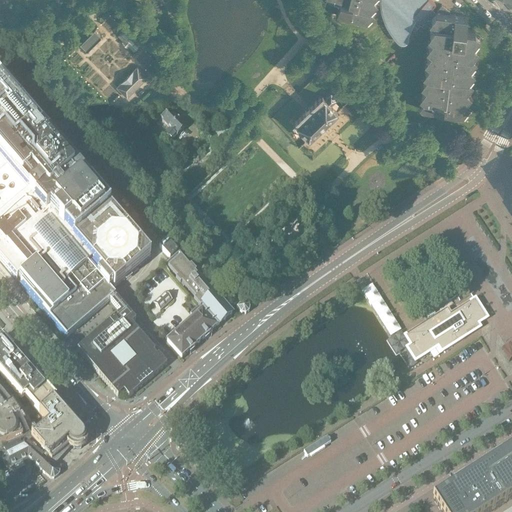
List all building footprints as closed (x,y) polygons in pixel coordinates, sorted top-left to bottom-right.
[(327,0),(323,4),(326,8),(336,10),(335,14),(344,16),(346,18),(347,17),(365,22),(366,21),(365,21),(370,16),(367,13),(370,11),(370,12),(371,11),(369,8),(373,4),(371,1),(371,0),(380,0),(381,3),(383,13),(387,20),(392,26),(399,32),(406,30),(409,25),(414,30),(420,23),(432,33),(430,35),(429,34),(428,35),(431,37),(427,43),(430,45),(428,47),(427,48),(430,50),(425,55),(428,58),(427,60),(426,59),(425,60),(428,62),(424,68),(427,70),(425,72),(424,72),(424,73),(426,75),(422,80),(425,83),(423,85),(423,84),(422,85),(425,87),(421,93),(424,95),(422,97),(421,97),(420,98),(423,100),(418,106),(422,109),(432,111),(432,107),(441,109),(440,115),(462,119),(463,118),(462,118),(466,112),(463,110),(465,107),(466,108),(467,107),(464,105),(468,100),(465,97),(467,95),(468,96),(468,95),(466,93),(470,87),(467,85),(469,83),(470,82),(467,80),(471,75),(469,72),(470,70),(471,71),(472,70),(469,68),(473,62),(470,60),(472,58),(473,58),(473,57),(471,55),(475,50),(472,48),(474,45),(474,46),(475,45),(472,43),(476,37),(474,35),(475,33),(476,33),(477,32),(474,30),(464,29),(466,16),(456,15),(455,14),(454,15),(448,14),(449,10),(441,4),(435,12),(431,8),(435,3),(430,0),(425,0),(425,1),(424,0),(415,0),(414,1),(408,0),(327,0)] [(125,29),(118,36),(133,51),(140,44),(125,29)] [(87,51),(101,37),(94,30),(80,44),(87,51)] [(116,88),(127,98),(147,77),(137,67),(116,88)] [(156,357),(153,353),(154,352),(131,325),(135,321),(114,297),(115,296),(109,289),(112,286),(114,288),(150,257),(98,196),(104,190),(92,176),(88,179),(61,148),(55,153),(48,144),(51,142),(0,82),(0,261),(16,280),(18,279),(22,283),(20,284),(66,338),(109,301),(120,313),(77,350),(98,375),(117,397),(123,392),(128,398),(166,366),(158,356),(156,357)] [(294,123),(308,138),(337,111),(330,104),(337,99),(331,92),(324,98),(322,96),(323,96),(322,95),(320,96),(313,103),(301,114),(301,115),(294,122),(293,121),(292,123),(293,124),(294,123)] [(185,128),(177,119),(171,113),(169,114),(166,111),(160,116),(163,120),(162,121),(170,130),(164,135),(170,142),(176,136),(177,136),(185,128)] [(126,123),(120,128),(128,137),(134,132),(126,123)] [(177,252),(166,241),(159,248),(169,259),(177,252)] [(163,267),(198,307),(216,327),(217,326),(232,314),(179,253),(169,261),(163,267)] [(165,293),(153,304),(159,311),(171,300),(165,293)] [(485,319),(474,300),(445,318),(442,313),(413,332),(418,341),(412,345),(421,357),(442,344),(445,349),(475,330),(473,326),(485,319)] [(236,307),(241,314),(245,315),(248,313),(249,308),(245,302),(236,307)] [(216,327),(198,307),(190,315),(193,318),(183,327),(179,323),(172,329),(176,333),(166,342),(181,359),(216,327)] [(24,397),(38,413),(53,400),(56,398),(36,375),(33,378),(10,352),(13,349),(2,337),(0,338),(0,374),(21,399),(24,397)] [(511,347),(509,343),(507,346),(503,347),(501,350),(508,362),(511,359),(511,358),(511,347)] [(0,452),(24,441),(53,467),(53,466),(69,448),(70,449),(71,449),(73,450),(75,450),(77,450),(78,450),(80,449),(82,448),(83,447),(84,446),(85,445),(86,444),(86,443),(87,442),(87,440),(87,439),(87,438),(87,437),(87,436),(87,435),(86,434),(86,433),(85,432),(85,431),(65,409),(64,410),(60,405),(61,404),(60,404),(59,404),(60,405),(58,406),(53,400),(38,413),(48,424),(32,437),(31,436),(30,433),(30,434),(24,422),(22,418),(25,417),(20,409),(18,410),(11,400),(3,390),(0,386),(0,452)] [(53,467),(24,441),(0,452),(0,456),(6,469),(8,468),(12,476),(13,478),(15,480),(17,481),(20,482),(23,482),(25,481),(27,479),(29,477),(30,475),(31,472),(31,470),(35,466),(50,479),(54,479),(59,475),(59,472),(53,466),(53,467)] [(431,501),(438,511),(490,511),(511,498),(511,449),(451,488),(450,486),(447,486),(447,488),(447,490),(431,501)]
